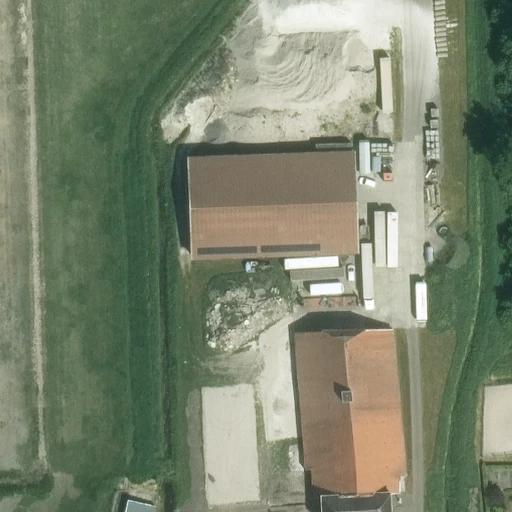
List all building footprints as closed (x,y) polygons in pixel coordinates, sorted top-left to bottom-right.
[(316,151),(188,155),(192,256),(354,251),(350,150),(350,144),(316,145),(316,151)] [(338,253),(285,255),(285,266),(339,264),(338,253)] [(340,274),(285,279),(286,291),(341,286),(340,274)] [(397,471),(404,471),(393,325),(295,332),(304,447),(305,468),(311,468),(313,497),(321,496),(322,511),(391,511),(389,490),(399,490),(397,471)] [(304,447),(289,448),(291,473),(306,472),(305,468),(304,447)] [(154,511),(155,508),(129,502),(126,511),(154,511)]
